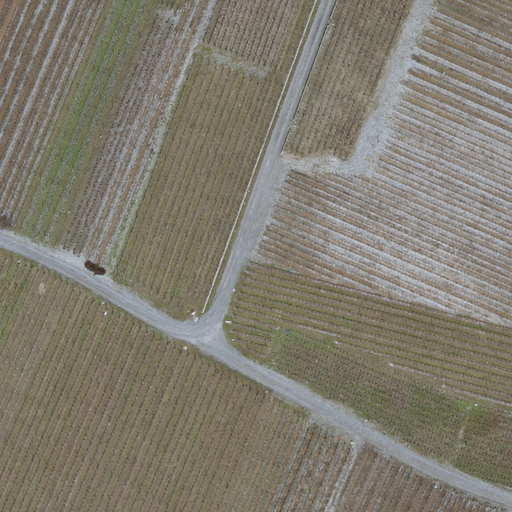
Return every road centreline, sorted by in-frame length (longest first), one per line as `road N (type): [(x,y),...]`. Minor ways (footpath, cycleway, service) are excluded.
road 1 (track): [(0,238),(128,299),(451,488),(511,502)]
road 2 (track): [(203,341),(328,0)]
